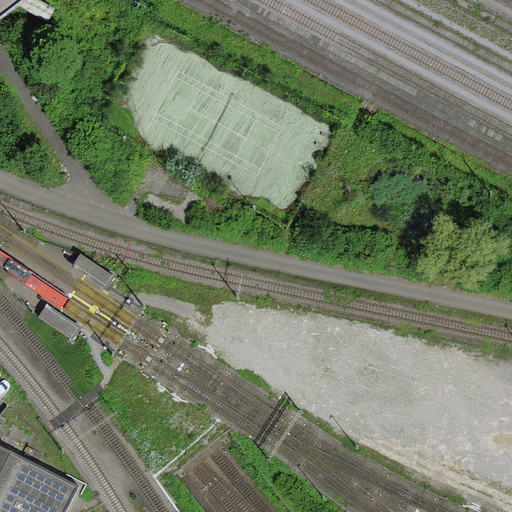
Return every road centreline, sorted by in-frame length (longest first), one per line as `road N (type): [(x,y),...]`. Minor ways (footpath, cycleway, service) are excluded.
road 1 (track): [(511,465),(315,361),(226,323),(143,300)]
road 2 (track): [(315,361),(447,391),(511,396)]
